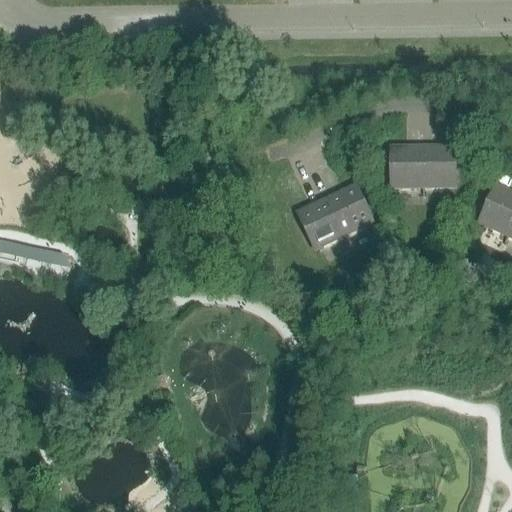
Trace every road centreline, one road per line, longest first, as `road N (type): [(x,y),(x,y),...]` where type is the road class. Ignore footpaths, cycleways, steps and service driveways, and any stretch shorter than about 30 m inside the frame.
road 1 (unclassified): [(12,0),(19,14),(44,22),(511,14)]
road 2 (residential): [(275,155),(413,104),(461,107),(511,137)]
